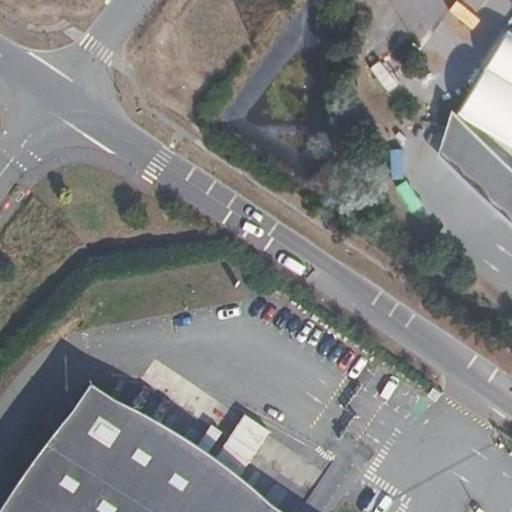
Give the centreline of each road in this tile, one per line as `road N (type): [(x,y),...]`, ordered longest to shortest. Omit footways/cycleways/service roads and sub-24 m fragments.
road 1 (unclassified): [(511,398),(63,97)]
road 2 (unclassified): [(139,0),(63,97)]
